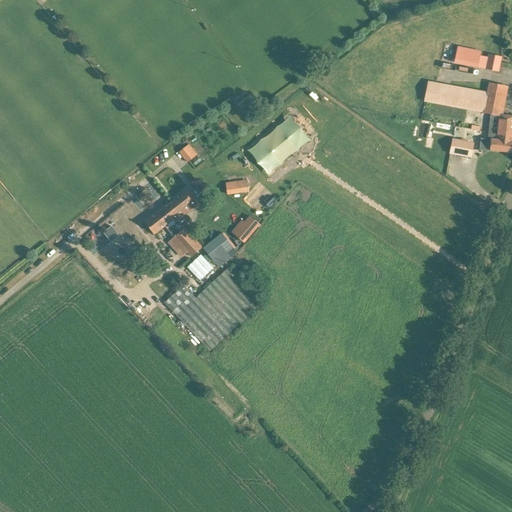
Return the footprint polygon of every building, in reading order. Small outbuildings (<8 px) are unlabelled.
[(489,53),(488,57),(481,56),(481,51),(458,46),(454,63),(479,67),(486,68),(486,69),(499,71),(502,56),(489,53)] [(506,86),(496,84),(490,83),(487,92),(428,82),(424,102),(498,115),(496,133),(498,133),(499,133),(499,134),(511,135),(511,115),(502,115),(504,106),(502,105),(506,86)] [(496,133),(489,132),(488,139),(491,139),(490,150),(511,152),(511,135),(499,134),(499,133),(498,133),(496,133)] [(474,142),(453,138),(449,153),(471,158),(474,142)] [(189,144),(180,152),(188,162),(198,154),(189,144)] [(246,180),(225,183),(227,195),(248,192),(246,180)] [(197,187),(202,193),(209,189),(204,182),(197,187)] [(175,209),(168,214),(175,223),(178,221),(199,204),(193,196),(187,189),(169,202),(175,209)] [(166,205),(145,222),(151,229),(154,234),(165,226),(174,237),(192,257),(202,247),(184,228),(178,221),(175,223),(168,214),(175,209),(169,202),(166,205)] [(250,215),(234,234),(245,243),(261,224),(250,215)] [(115,223),(122,228),(125,223),(118,219),(115,223)] [(222,233),(216,238),(231,257),(237,252),(233,247),(222,233)] [(218,267),(231,257),(216,238),(203,248),(218,267)] [(214,268),(209,261),(201,254),(187,267),(200,281),(214,268)] [(190,291),(184,285),(165,302),(210,351),(261,303),(229,267),(196,298),(190,291)]
